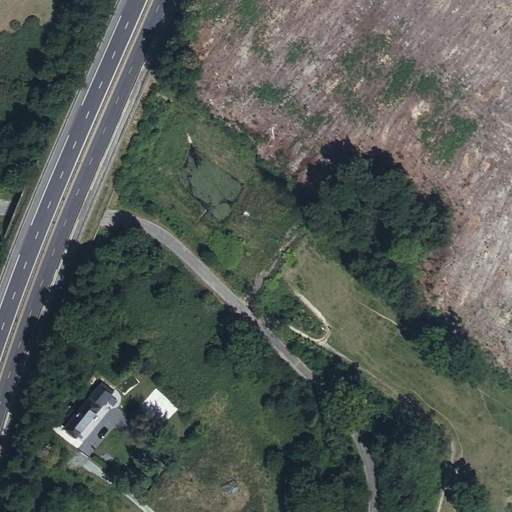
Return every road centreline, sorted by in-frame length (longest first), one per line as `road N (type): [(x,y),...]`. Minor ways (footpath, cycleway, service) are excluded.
road 1 (unclassified): [(380,511),(378,471),(315,377),(163,234),(137,220),(0,206)]
road 2 (trunk): [(0,415),(66,231),(165,0)]
road 3 (trunk): [(138,0),(0,338)]
